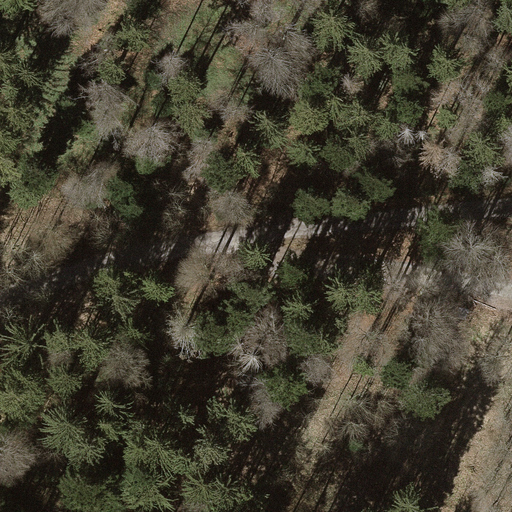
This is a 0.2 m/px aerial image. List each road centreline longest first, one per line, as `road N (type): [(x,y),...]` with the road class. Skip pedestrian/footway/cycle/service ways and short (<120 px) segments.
road 1 (unclassified): [(0,299),(202,242),(511,206)]
road 2 (track): [(511,292),(202,242)]
